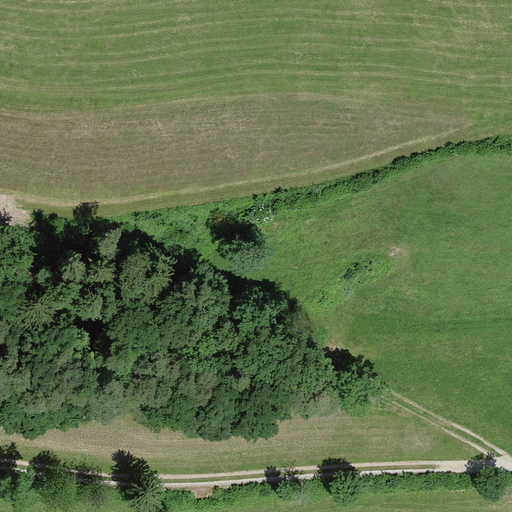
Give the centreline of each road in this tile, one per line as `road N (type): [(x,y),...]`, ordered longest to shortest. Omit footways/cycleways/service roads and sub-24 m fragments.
road 1 (track): [(509,463),(39,222)]
road 2 (track): [(511,464),(143,481),(0,463)]
